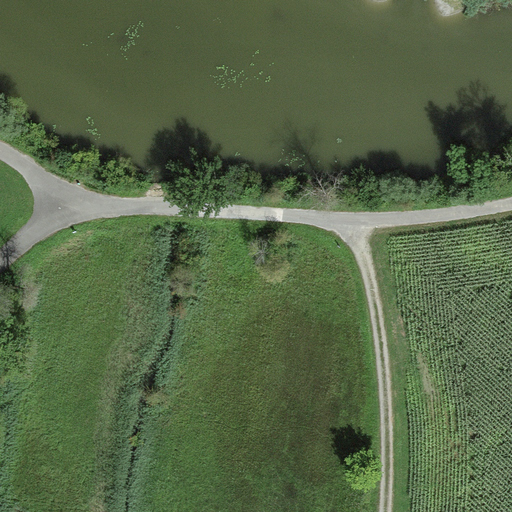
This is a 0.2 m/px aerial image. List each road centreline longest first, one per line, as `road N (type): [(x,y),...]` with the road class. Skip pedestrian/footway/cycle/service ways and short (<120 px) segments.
road 1 (track): [(348,217),(366,261),(382,352),(385,511)]
road 2 (track): [(61,217),(121,206),(348,217)]
road 3 (track): [(348,217),(511,203)]
